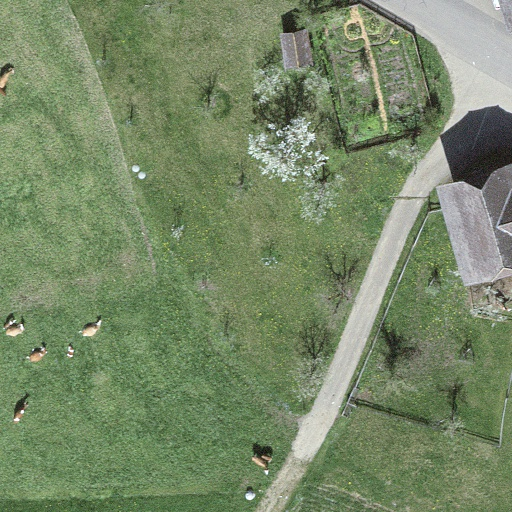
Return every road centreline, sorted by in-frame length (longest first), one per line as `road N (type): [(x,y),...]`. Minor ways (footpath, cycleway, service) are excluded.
road 1 (track): [(262,511),(302,452),(402,219),(496,53)]
road 2 (track): [(404,0),(511,61)]
